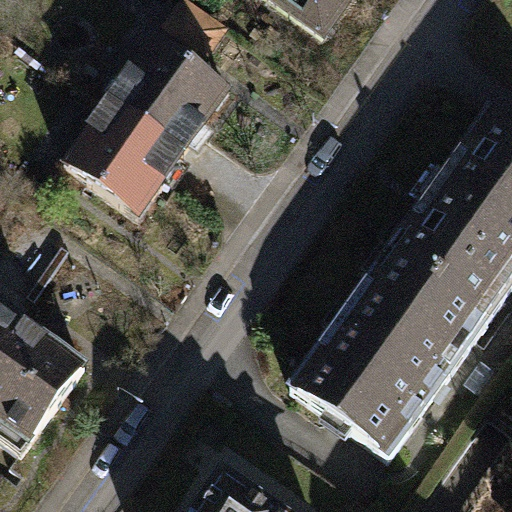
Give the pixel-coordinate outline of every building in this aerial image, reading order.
[(263,0),(320,38),(347,0),(263,0)] [(184,163),(230,98),(153,45),(108,110),(184,163)] [(139,228),(184,163),(108,110),(62,174),(139,228)] [(511,132),(490,117),(390,258),(486,326),(511,289),(511,132)] [(390,258),(289,399),(386,467),(486,326),(390,258)] [(0,357),(21,328),(0,312),(0,357)] [(0,357),(0,437),(28,458),(87,375),(21,328),(0,357)] [(208,511),(256,511),(223,490),(208,511)]
